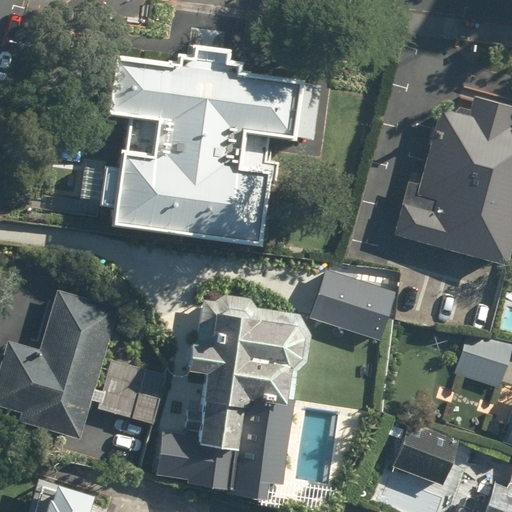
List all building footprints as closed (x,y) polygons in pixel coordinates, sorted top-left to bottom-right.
[(301,83),(123,63),(117,115),(154,119),(149,166),(112,162),(104,227),(278,246),(285,178),(235,173),(240,135),(294,141),(301,83)] [(406,178),(391,232),(502,263),(511,225),(511,126),(508,125),(511,110),(511,102),(475,92),(469,114),(437,105),(416,180),(406,178)] [(0,339),(0,409),(74,431),(112,302),(57,285),(38,348),(1,337),(0,339)] [(193,427),(192,440),(231,445),(227,475),(280,480),(292,370),(294,369),(296,368),(297,367),(298,366),(300,364),(301,363),(302,362),(303,360),(304,359),(305,357),(306,355),(307,354),(307,352),(308,350),(309,349),(309,347),(309,345),(309,343),(309,341),(309,340),(309,338),(309,336),(309,334),(309,332),(308,331),(307,329),(307,327),(306,325),(305,324),(304,322),(303,321),(302,319),(301,318),(300,317),(298,315),(299,309),(200,298),(195,338),(183,337),(180,365),(201,368),(197,407),(183,405),(181,426),(193,427)] [(379,327),(334,325),(330,381),(375,384),(379,327)] [(466,341),(455,372),(498,387),(511,347),(511,344),(486,335),(482,346),(466,341)] [(109,356),(95,406),(150,422),(165,373),(109,356)] [(511,407),(502,438),(511,441),(511,407)] [(382,442),(396,447),(389,467),(441,487),(460,435),(407,416),(404,425),(390,420),(382,442)] [(458,511),(511,511),(511,461),(511,462),(505,478),(493,473),(483,499),(466,492),(458,511)] [(100,511),(104,499),(63,485),(54,511),(100,511)]
